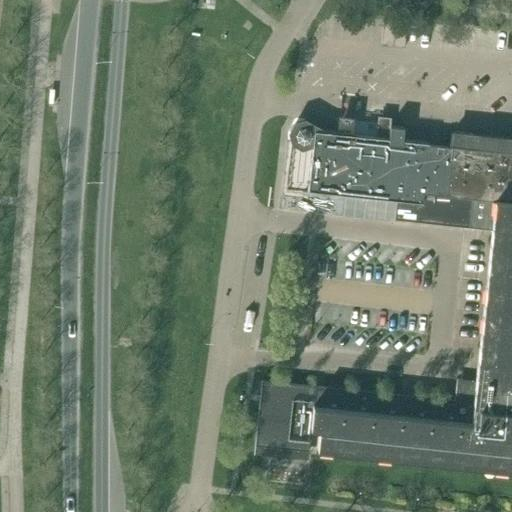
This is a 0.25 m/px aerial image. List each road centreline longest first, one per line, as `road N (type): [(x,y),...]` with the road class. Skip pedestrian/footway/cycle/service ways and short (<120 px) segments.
road 1 (unclassified): [(209,511),(197,496),(250,130),(264,68),(308,0)]
road 2 (primary): [(102,511),(106,216),(123,0)]
road 3 (primary): [(89,0),(73,215),(72,511)]
